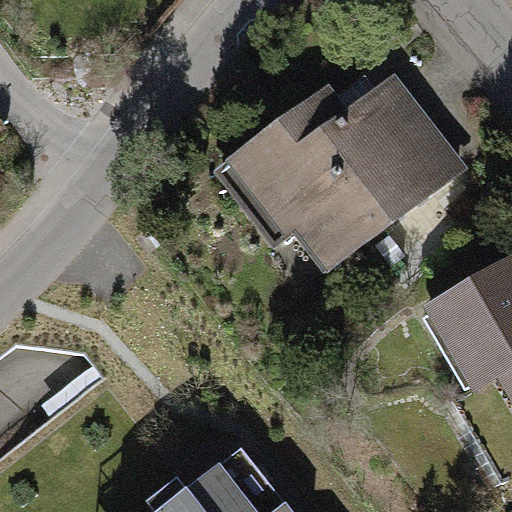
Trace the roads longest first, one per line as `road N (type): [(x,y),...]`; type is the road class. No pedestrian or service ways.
road 1 (residential): [(245,0),(97,194)]
road 2 (residential): [(0,75),(97,194)]
road 3 (residential): [(97,194),(0,296)]
